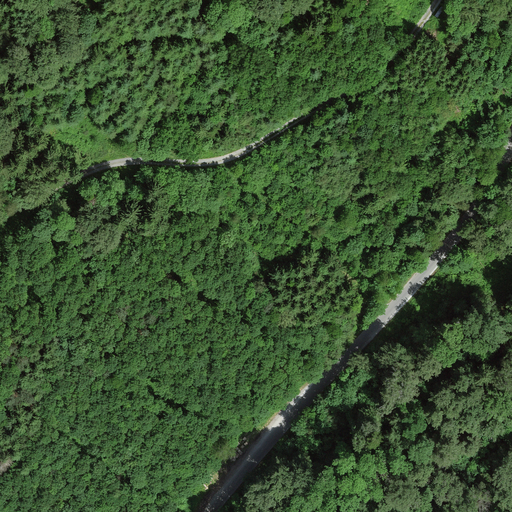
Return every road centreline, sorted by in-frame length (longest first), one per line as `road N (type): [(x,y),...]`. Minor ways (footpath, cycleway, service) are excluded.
road 1 (track): [(0,219),(106,163),(199,164),(235,156),(382,66),(439,0)]
road 2 (unclassified): [(209,511),(434,260),(482,199),(511,142)]
